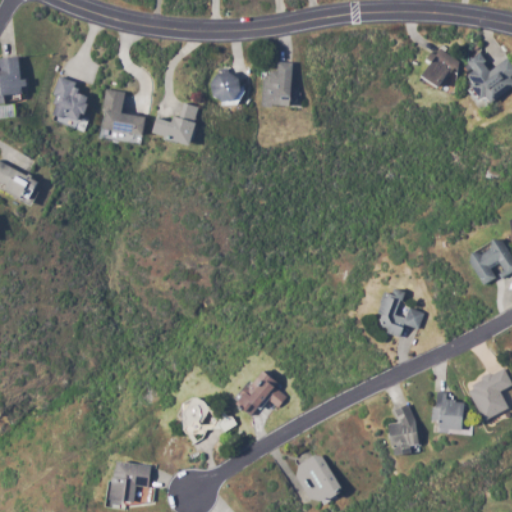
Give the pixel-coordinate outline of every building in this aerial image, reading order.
[(489,69),(479,53),(467,60),(484,86),(481,89),(490,101),(511,86),(511,81),(509,77),(511,74),(511,67),(506,58),(489,69)] [(0,60),(16,58),(19,81),(24,80),(25,88),(20,89),(20,95),(2,98),(3,107),(12,106),(14,120),(0,121),(0,60)] [(290,65),(286,109),(269,108),(269,110),(258,109),(261,79),(268,80),(268,73),(275,73),(276,64),(290,65)] [(236,81),(238,93),(231,101),(220,103),(211,97),(209,86),(216,77),(227,75),(236,81)] [(57,79),(51,95),(54,97),(51,105),(54,106),(50,117),(61,120),(61,119),(75,124),(76,122),(78,123),(84,106),(82,105),(84,99),(75,95),(76,92),(71,89),(72,85),(57,79)] [(143,119),(119,115),(122,94),(105,91),(101,112),(103,112),(100,131),(140,138),(143,119)] [(188,149),(194,125),(192,125),(196,108),(181,104),(176,120),(170,118),(169,124),(153,120),(149,134),(165,138),(164,142),(188,149)] [(0,164),(24,178),(25,175),(29,177),(28,180),(35,184),(30,193),(23,189),(16,201),(1,192),(4,188),(0,185),(0,164)] [(511,268),(511,261),(498,239),(467,259),(484,286),(511,268)] [(507,409),(499,391),(510,385),(503,370),(465,387),(481,421),(507,409)] [(239,405),(250,409),(251,407),(261,410),(263,402),(278,407),(282,395),(274,393),(278,378),(261,373),(260,378),(248,375),(239,405)] [(463,402),(445,401),(445,392),(433,391),(431,420),(439,421),(439,429),(461,430),(463,402)] [(397,422),(387,425),(396,457),(416,452),(414,445),(419,443),(408,405),(393,409),(397,422)]
